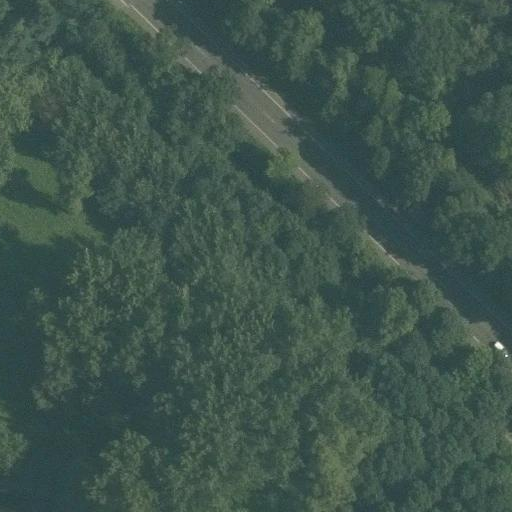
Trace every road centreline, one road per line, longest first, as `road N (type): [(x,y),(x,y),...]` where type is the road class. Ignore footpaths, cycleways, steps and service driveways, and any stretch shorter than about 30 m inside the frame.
road 1 (track): [(511,444),(49,0)]
road 2 (secondary): [(511,353),(147,0)]
road 3 (track): [(297,0),(511,206)]
